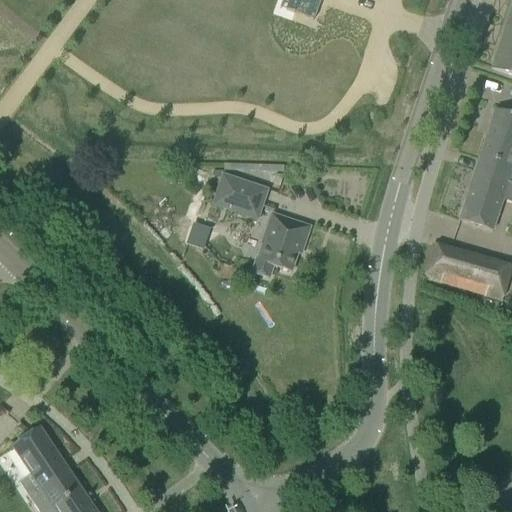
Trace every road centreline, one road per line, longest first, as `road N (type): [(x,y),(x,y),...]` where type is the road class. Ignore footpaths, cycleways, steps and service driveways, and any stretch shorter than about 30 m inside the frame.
road 1 (tertiary): [(246,508),(343,465),(367,438),(378,276),(392,203),(458,0)]
road 2 (tertiary): [(246,508),(0,252)]
road 3 (residential): [(132,511),(83,449),(0,383)]
